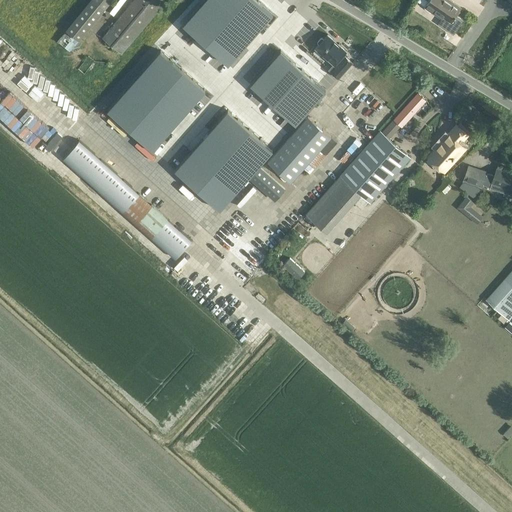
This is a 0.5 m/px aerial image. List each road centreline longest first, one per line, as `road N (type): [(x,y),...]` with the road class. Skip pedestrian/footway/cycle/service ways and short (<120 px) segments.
road 1 (unknown): [(209,240),(230,204),(278,208),(334,151),(351,125),(355,77),(389,33)]
road 2 (unknown): [(32,109),(59,134),(52,156),(72,180),(166,262),(183,267),(198,259)]
road 3 (unclassified): [(511,108),(333,0)]
road 4 (unknown): [(465,79),(418,129),(408,165),(339,240)]
